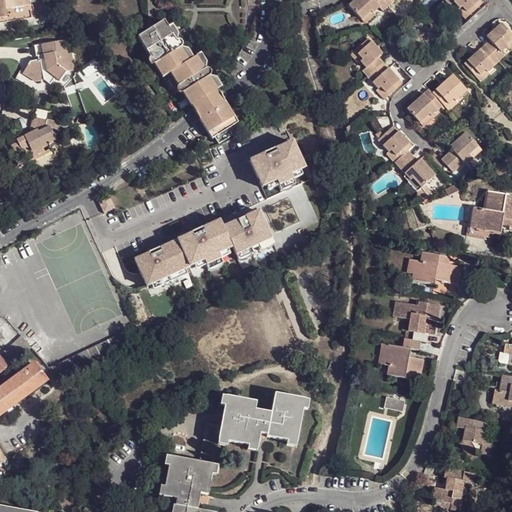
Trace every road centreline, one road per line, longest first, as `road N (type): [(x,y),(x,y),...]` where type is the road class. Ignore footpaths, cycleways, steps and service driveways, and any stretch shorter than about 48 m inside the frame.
road 1 (residential): [(0,238),(122,170),(224,95)]
road 2 (residential): [(428,153),(396,114),(398,97),(502,4)]
